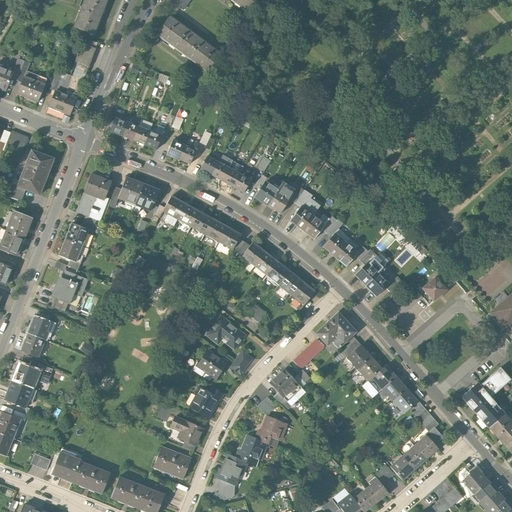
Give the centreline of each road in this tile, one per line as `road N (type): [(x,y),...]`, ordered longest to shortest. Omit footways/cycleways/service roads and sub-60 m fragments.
road 1 (residential): [(340,289),(250,216),(82,137)]
road 2 (residential): [(187,511),(224,421),(340,289)]
road 3 (residential): [(0,350),(82,137)]
road 4 (residential): [(472,439),(340,289)]
